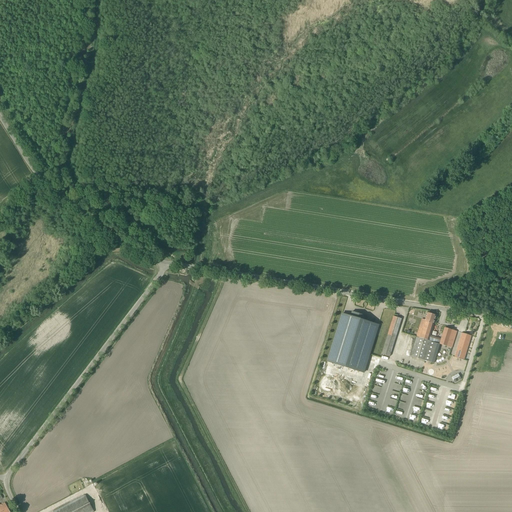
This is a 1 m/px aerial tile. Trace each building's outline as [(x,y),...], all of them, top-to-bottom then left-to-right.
[(327,362),(363,373),(378,325),(365,320),(366,316),(352,311),(350,316),(342,313),(327,362)] [(429,336),(433,324),(436,315),(427,313),(425,320),(422,319),(416,337),(411,356),(424,360),(430,341),(444,345),(442,352),(449,354),(456,331),(445,328),(441,339),(429,336)] [(389,357),(401,319),(394,316),(382,354),(389,357)] [(463,360),(471,336),(462,333),(455,357),(463,360)] [(53,511),(93,511),(94,511),(85,495),(53,511)] [(0,511),(9,511),(5,503),(0,505),(0,504),(0,511)]
